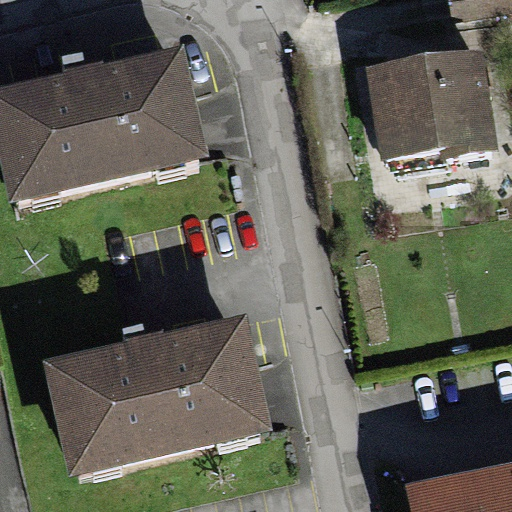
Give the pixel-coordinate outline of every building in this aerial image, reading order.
[(491,0),(476,0),(435,6),(439,36),(495,28),(491,0)] [(472,69),(356,86),(372,192),(488,175),(472,69)] [(177,78),(0,113),(0,170),(11,223),(92,207),(199,185),(177,78)] [(118,368),(44,383),(67,492),(148,475),(259,453),(236,344),(118,368)] [(511,511),(511,485),(388,508),(388,511),(511,511)]
